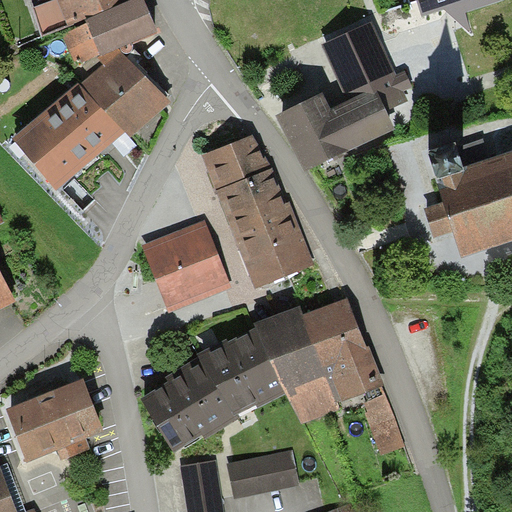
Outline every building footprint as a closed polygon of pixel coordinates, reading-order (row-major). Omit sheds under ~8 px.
[(55,0),(56,1),(34,10),(44,44),(65,35),(136,4),(133,0),(55,0)] [(143,0),(136,4),(65,35),(78,66),(97,58),(99,62),(161,35),(144,0),(143,0)] [(416,0),(423,19),(446,11),(470,31),(465,13),(503,1),(502,0),(416,0)] [(325,94),(277,117),(305,176),(338,160),(399,132),(389,111),(411,100),(374,24),(324,48),(351,103),(334,111),(325,94)] [(172,106),(121,52),(80,86),(124,135),(129,141),(172,106)] [(124,135),(80,86),(14,142),(57,193),(111,145),(124,135)] [(256,138),(203,158),(231,228),(285,205),(274,171),(256,138)] [(455,142),(427,152),(437,182),(444,202),(427,207),(438,235),(454,230),(463,257),(511,240),(511,150),(489,158),(483,140),(458,150),(455,142)] [(285,205),(231,228),(256,292),(315,266),(291,203),(285,205)] [(0,315),(19,306),(0,269),(0,227),(8,223),(0,209),(0,315)] [(206,220),(142,246),(169,314),(233,288),(206,220)] [(257,331),(286,396),(302,427),(338,409),(335,404),(385,387),(369,347),(367,348),(348,300),(304,317),(301,310),(254,327),(257,331)] [(194,358),(197,362),(237,421),(286,396),(257,331),(194,358)] [(170,386),(142,403),(174,456),(204,438),(205,440),(237,421),(197,362),(166,380),(170,386)] [(83,385),(7,413),(26,466),(58,454),(62,464),(90,454),(86,442),(102,436),(83,385)] [(386,396),(366,404),(369,412),(365,413),(381,457),(405,448),(386,396)] [(293,449),(228,462),(235,500),(301,487),(293,449)] [(224,511),(216,462),(179,468),(186,511),(224,511)] [(17,511),(0,464),(0,511),(38,511),(36,511),(17,511)] [(368,511),(365,501),(333,511),(368,511)]
